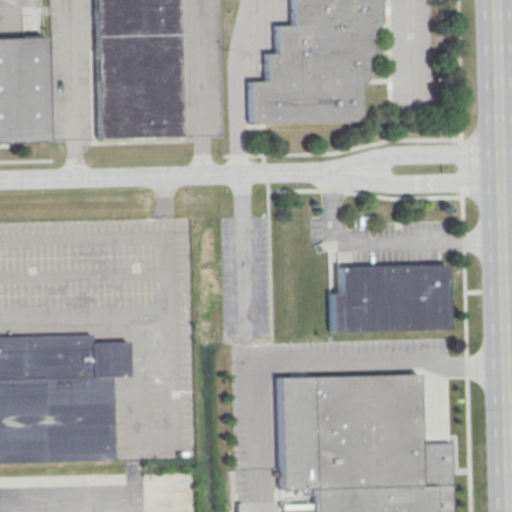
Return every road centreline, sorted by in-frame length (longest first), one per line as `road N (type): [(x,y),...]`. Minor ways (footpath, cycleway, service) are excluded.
road 1 (secondary): [(507,511),(498,167)]
road 2 (residential): [(333,172),(0,180)]
road 3 (residential): [(498,147),(391,153),(333,172)]
road 4 (secondary): [(498,167),(493,0)]
road 5 (residential): [(333,172),(389,183),(498,183)]
